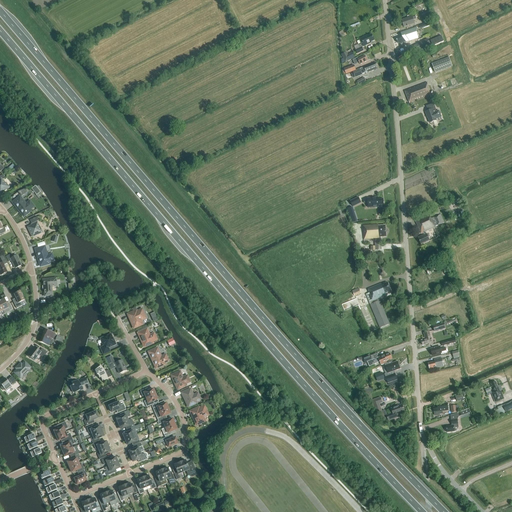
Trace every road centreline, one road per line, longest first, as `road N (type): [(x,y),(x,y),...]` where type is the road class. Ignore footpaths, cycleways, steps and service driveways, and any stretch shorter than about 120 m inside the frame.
road 1 (trunk): [(443,511),(262,318),(0,10)]
road 2 (trunk): [(0,30),(421,511)]
road 3 (unclassified): [(480,511),(437,464),(420,427),(385,0)]
road 4 (residential): [(55,458),(41,417),(145,371)]
road 5 (residential): [(130,473),(181,453),(185,443),(171,395),(145,371)]
